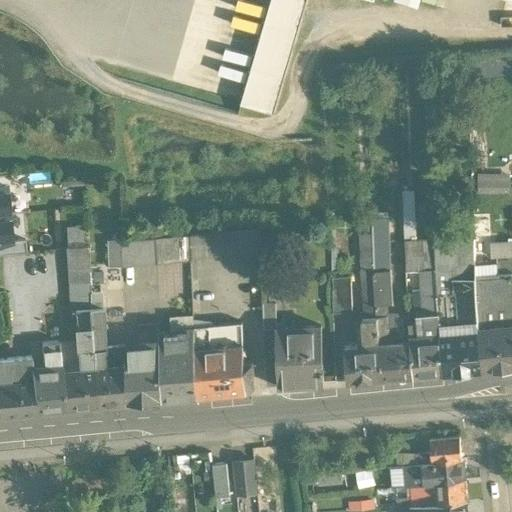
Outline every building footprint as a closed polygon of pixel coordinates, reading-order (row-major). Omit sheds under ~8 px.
[(241,0),(235,0),(234,9),(257,12),(259,3),(241,0)] [(274,118),(307,0),(270,0),(239,108),(274,118)] [(371,209),(371,235),(373,272),(389,271),(390,208),(371,209)] [(10,242),(8,215),(0,215),(0,244),(10,243),(10,242)] [(258,230),(188,236),(189,259),(259,254),(258,230)] [(405,265),(434,264),(433,241),(433,233),(403,234),(405,265)] [(359,235),(360,273),(373,272),(371,235),(359,235)] [(188,236),(154,239),(155,264),(189,262),(189,259),(188,236)] [(492,255),(473,256),(474,267),(499,266),(498,255),(511,253),(511,237),(492,238),(492,255)] [(155,264),(154,239),(105,243),(108,269),(155,264)] [(0,255),(26,253),(25,240),(10,242),(10,243),(0,244),(0,255)] [(436,290),(436,294),(447,293),(447,294),(456,294),(457,324),(461,323),(462,332),(477,331),(476,299),(474,267),(473,256),(473,240),(433,241),(434,264),(435,280),(436,290)] [(89,247),(66,249),(67,286),(68,312),(74,311),(87,310),(90,309),(89,299),(90,299),(89,247)] [(373,272),(375,306),(391,305),(389,271),(373,272)] [(375,306),(373,272),(360,273),(364,319),(376,318),(375,306)] [(350,277),(331,278),(332,290),(350,289),(350,277)] [(431,280),(423,281),(423,291),(436,290),(435,280),(431,280)] [(332,290),(331,291),(332,314),(352,313),(350,289),(332,290)] [(423,291),(421,291),(422,296),(421,296),(422,314),(423,314),(425,334),(439,333),(438,319),(436,294),(436,290),(423,291)] [(447,293),(436,294),(438,319),(449,318),(447,294),(447,293)] [(511,295),(476,299),(477,331),(480,371),(511,367),(511,295)] [(90,299),(89,299),(90,309),(100,309),(100,299),(90,299)] [(274,304),(261,305),(262,329),(275,328),(274,304)] [(391,305),(375,306),(376,318),(387,317),(392,317),(391,305)] [(90,309),(87,310),(90,350),(104,348),(100,309),(90,309)] [(87,310),(74,311),(77,351),(90,350),(87,310)] [(392,317),(387,317),(387,330),(390,330),(390,343),(399,342),(409,341),(409,335),(407,315),(392,317)] [(387,317),(376,318),(377,344),(390,343),(390,330),(387,330),(387,317)] [(364,319),(361,320),(364,346),(344,347),(347,382),(380,379),(377,344),(376,318),(364,319)] [(240,323),(192,328),(192,336),(195,396),(243,391),(242,362),(240,323)] [(301,333),(274,334),(277,388),(322,384),(322,373),(322,367),(321,367),(320,326),(301,327),(301,333)] [(135,332),(136,345),(158,343),(158,338),(157,330),(135,332)] [(462,332),(449,334),(452,373),(480,371),(477,331),(462,332)] [(425,334),(409,335),(409,341),(412,376),(442,374),(439,335),(439,334),(439,333),(425,334)] [(439,334),(439,335),(442,374),(452,373),(449,334),(439,334)] [(192,336),(158,338),(158,343),(160,399),(195,396),(192,336)] [(409,341),(399,342),(402,377),(412,376),(409,341)] [(57,342),(40,343),(42,365),(59,364),(57,342)] [(390,343),(377,344),(380,379),(402,377),(399,342),(390,343)] [(136,345),(124,346),(126,402),(160,399),(158,343),(136,345)] [(126,402),(124,346),(104,348),(90,350),(95,405),(126,402)] [(90,350),(77,351),(79,370),(60,371),(59,372),(62,408),(95,405),(90,350)] [(251,361),(242,362),(243,391),(245,391),(252,386),(251,361)] [(59,364),(42,365),(46,409),(62,408),(59,372),(60,371),(59,364)] [(42,365),(30,366),(34,410),(46,409),(42,365)] [(30,366),(0,369),(0,413),(34,410),(30,366)] [(459,437),(429,440),(430,453),(431,462),(461,459),(459,437)] [(430,453),(416,454),(417,464),(431,462),(430,453)] [(402,465),(417,464),(416,454),(401,456),(402,465)] [(461,459),(431,462),(433,484),(463,480),(461,459)] [(254,460),(233,462),(236,494),(257,492),(254,460)] [(431,462),(417,464),(405,465),(407,486),(433,484),(431,462)] [(226,463),(212,465),(215,497),(229,495),(226,463)] [(463,480),(433,484),(434,495),(435,505),(465,502),(463,480)] [(434,495),(420,496),(421,506),(435,505),(434,495)] [(411,499),(394,500),(394,507),(411,506),(411,499)] [(466,511),(465,502),(435,505),(435,511),(466,511)] [(370,503),(345,506),(346,511),(364,511),(371,511),(370,503)]
